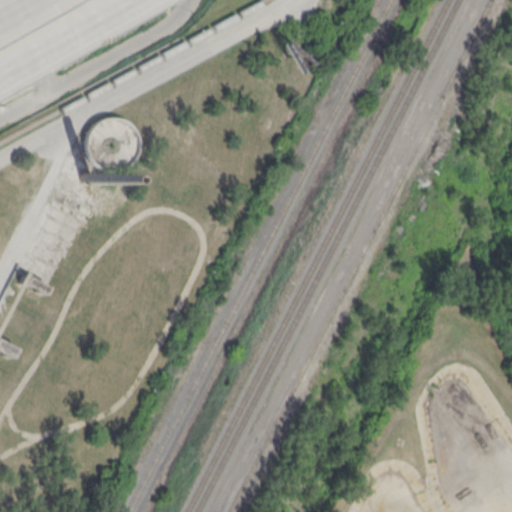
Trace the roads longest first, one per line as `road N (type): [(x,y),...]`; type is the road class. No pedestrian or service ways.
road 1 (residential): [(188,0),(160,31),(0,117)]
road 2 (motorway): [(0,76),(140,0)]
